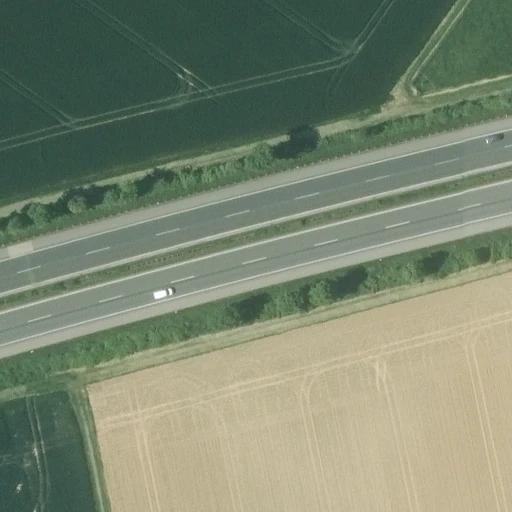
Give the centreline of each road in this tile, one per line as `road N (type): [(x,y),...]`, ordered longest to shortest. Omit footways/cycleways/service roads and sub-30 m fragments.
road 1 (motorway): [(0,332),(511,199)]
road 2 (track): [(0,399),(511,267)]
road 3 (motorway): [(511,152),(204,223),(0,281)]
road 4 (track): [(373,123),(0,217)]
road 5 (track): [(511,94),(373,123),(463,0)]
road 6 (track): [(73,379),(103,511)]
